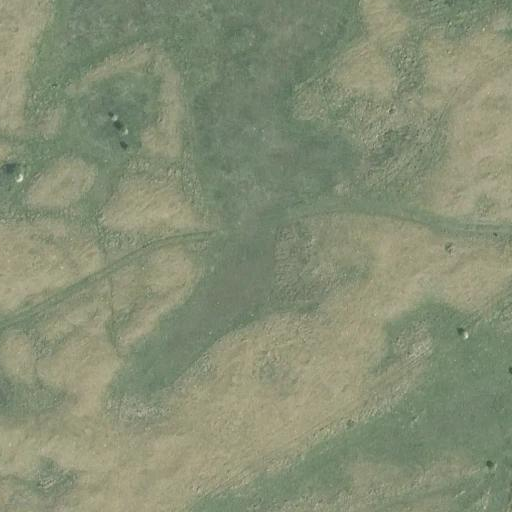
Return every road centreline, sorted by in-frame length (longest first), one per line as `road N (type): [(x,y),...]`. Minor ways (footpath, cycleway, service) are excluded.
road 1 (track): [(511,230),(356,208),(284,216),(166,240),(0,321)]
road 2 (track): [(511,288),(184,511)]
